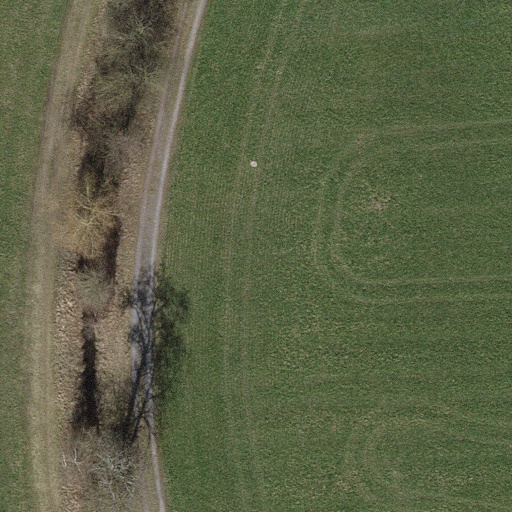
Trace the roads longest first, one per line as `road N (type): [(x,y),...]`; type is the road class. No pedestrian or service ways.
road 1 (track): [(161,511),(146,407),(148,259),(166,123),(196,0)]
road 2 (track): [(82,0),(53,129),(39,323),(46,511)]
